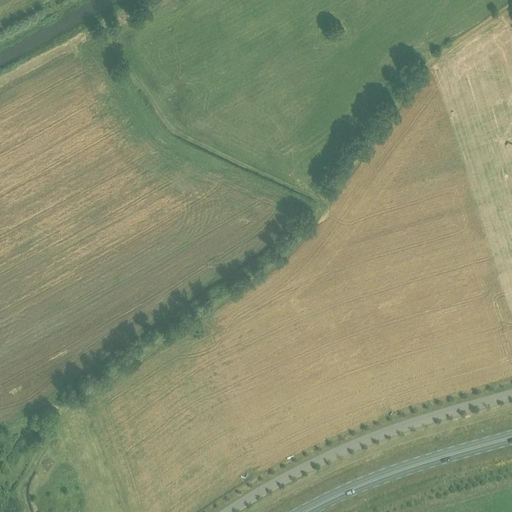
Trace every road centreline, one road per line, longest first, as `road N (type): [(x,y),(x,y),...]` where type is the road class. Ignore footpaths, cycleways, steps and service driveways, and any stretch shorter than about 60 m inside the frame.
road 1 (track): [(27,511),(29,472),(74,404),(253,289),(293,257),(329,207)]
road 2 (unclassified): [(511,392),(336,451),(227,511)]
road 3 (primary): [(300,511),(364,481),(511,437)]
road 4 (track): [(329,207),(425,75)]
